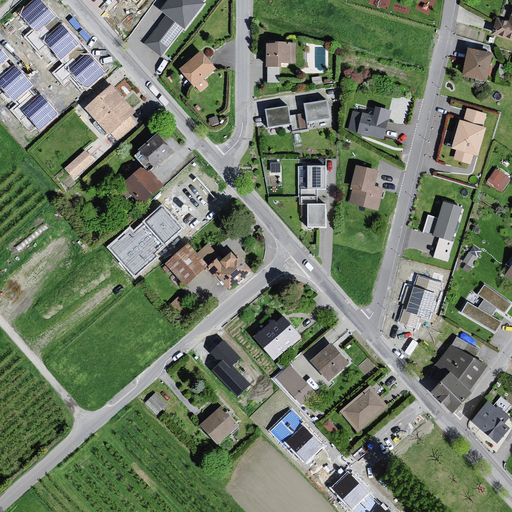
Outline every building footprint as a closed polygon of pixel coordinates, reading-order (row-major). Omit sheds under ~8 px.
[(48,7),(41,0),(35,0),(21,13),(37,32),(56,16),(48,7)] [(207,4),(202,0),(168,0),(160,10),(165,15),(144,42),(162,56),(183,30),(186,31),(207,4)] [(511,6),(509,6),(503,20),(493,17),(488,36),(511,42),(511,6)] [(72,34),(63,24),(45,41),(61,59),(79,43),(72,34)] [(291,44),(261,46),(261,68),(274,68),(274,63),(292,64),(291,44)] [(487,54),(463,50),(455,79),(481,85),(487,54)] [(197,53),(175,72),(197,96),(205,86),(201,81),(212,70),(197,53)] [(97,64),(89,54),(71,70),(87,89),(105,73),(97,64)] [(24,75),(15,66),(0,79),(0,85),(13,100),(32,84),(24,75)] [(106,87),(79,109),(103,138),(108,136),(114,143),(133,125),(127,118),(130,114),(106,87)] [(51,106),(41,95),(23,112),(39,130),(58,114),(51,106)] [(324,101),(299,105),(301,115),(302,122),(304,122),(326,119),(324,101)] [(284,107),(261,111),(262,128),(286,125),(285,117),(284,107)] [(387,112),(368,107),(367,114),(350,110),(345,130),(380,139),(387,112)] [(456,150),(453,159),(470,164),(473,154),(479,156),(488,127),(482,126),(486,114),(468,108),(464,120),(460,119),(451,148),(456,150)] [(301,115),(285,117),(289,134),(306,131),(304,122),(302,122),(301,115)] [(151,135),(132,152),(149,172),(169,153),(151,135)] [(86,148),(64,167),(74,178),(96,160),(86,148)] [(375,172),(351,166),(345,204),(376,211),(382,190),(371,187),(375,172)] [(496,166),(487,180),(502,190),(511,177),(496,166)] [(326,167),(304,167),(303,190),(326,190),(326,167)] [(157,189),(137,169),(117,186),(138,206),(157,189)] [(464,206),(444,200),(433,234),(453,241),(464,206)] [(325,206),(307,206),(306,230),(325,230),(325,206)] [(426,228),(432,229),(435,216),(429,214),(426,228)] [(182,246),(159,265),(179,288),(203,270),(182,246)] [(222,255),(203,270),(222,291),(243,274),(222,255)] [(511,262),(502,278),(511,284),(511,262)] [(482,286),(474,296),(481,301),(494,310),(501,315),(509,305),(482,286)] [(481,301),(475,310),(489,319),(494,310),(481,301)] [(475,310),(464,304),(458,314),(492,333),(498,324),(489,319),(475,310)] [(422,330),(432,336),(444,316),(434,310),(422,330)] [(268,320),(248,338),(269,362),(298,337),(278,316),(271,323),(268,320)] [(483,355),(453,337),(426,377),(431,385),(444,373),(466,392),(484,367),(480,364),(483,355)] [(327,344),(307,362),(324,383),(344,364),(327,344)] [(226,357),(212,370),(238,397),(251,384),(226,357)] [(287,367),(274,379),(297,406),(311,394),(287,367)] [(444,373),(431,385),(426,394),(448,414),(468,395),(466,392),(444,373)] [(366,387),(337,412),(353,433),(384,408),(366,387)] [(156,390),(145,401),(157,413),(168,402),(156,390)] [(486,405),(468,423),(495,445),(504,432),(501,425),(505,421),(486,405)] [(217,407),(196,426),(213,447),(234,429),(217,407)] [(309,432),(303,426),(286,442),(306,463),(323,446),(309,432)] [(363,487),(349,472),(332,489),(351,509),(369,492),(363,487)]
